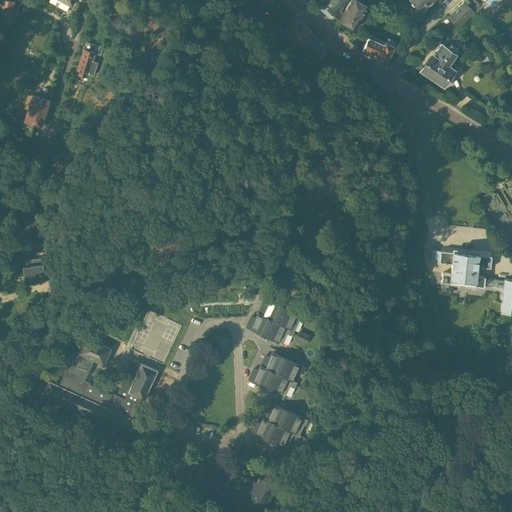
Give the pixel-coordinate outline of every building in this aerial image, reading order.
[(0,0),(0,28),(4,29),(5,21),(11,22),(16,1),(9,0),(0,0)] [(74,0),(49,0),(48,2),(67,12),(70,5),(71,6),(74,0)] [(322,0),(322,1),(328,7),(327,9),(334,14),(333,16),(339,21),(339,20),(340,20),(343,14),(340,11),(343,7),(341,5),(346,0),(322,0)] [(350,0),(343,14),(340,20),(355,28),(357,25),(363,28),(373,10),(367,7),(367,5),(363,3),(365,0),(350,0)] [(409,0),(420,12),(432,0),(409,0)] [(458,28),(475,13),(469,6),(472,4),(468,0),(465,0),(448,17),(458,28)] [(487,0),(485,2),(484,3),(491,10),(501,0),(487,0)] [(262,6),(257,11),(260,14),(265,9),(264,8),(262,6)] [(297,48),(301,44),(312,32),(299,21),(284,37),(297,48)] [(457,31),(449,39),(453,43),(461,35),(457,31)] [(313,63),(328,47),(312,32),(301,44),(306,48),(298,57),(308,66),(312,62),(313,63)] [(369,37),(363,49),(374,54),(373,56),(377,58),(376,61),(385,66),(385,65),(394,46),(396,42),(388,38),(386,43),(385,42),(370,35),(369,37)] [(84,48),(76,72),(88,76),(88,74),(93,75),(97,62),(93,61),(95,53),(100,54),(103,47),(88,42),(85,48),(84,48)] [(458,49),(451,44),(448,49),(441,44),(423,71),(444,85),(454,69),(448,65),(455,54),(454,53),(458,49)] [(23,121),(21,128),(27,136),(31,137),(35,124),(41,126),(49,100),(32,95),(32,96),(27,111),(25,121),(23,121)] [(432,249),(431,261),(439,262),(452,264),(451,273),(443,272),(442,282),(450,283),(450,285),(459,286),(460,279),(466,280),(465,287),(474,288),(474,286),(475,286),(484,287),(485,277),(476,276),(476,275),(477,266),(490,268),(492,256),(480,254),(453,251),(441,250),(432,249)] [(45,279),(44,277),(48,277),(47,269),(43,269),(43,264),(42,264),(41,257),(32,259),(35,281),(45,279)] [(25,282),(35,281),(32,259),(26,259),(26,266),(22,266),(25,282)] [(500,311),(500,312),(511,313),(511,279),(504,278),(500,311)] [(282,343),(287,333),(292,335),(299,320),(300,320),(303,315),(302,314),(304,310),(289,303),(287,308),(270,299),(267,306),(262,304),(255,319),(251,317),(246,326),(268,336),(265,341),(274,345),(277,341),(282,343)] [(298,332),(295,339),(306,344),(309,337),(298,332)] [(42,394),(39,401),(80,420),(84,413),(136,438),(143,423),(131,417),(140,397),(144,399),(158,370),(142,363),(142,361),(137,359),(120,396),(86,380),(96,360),(104,364),(104,363),(111,348),(87,336),(80,351),(79,352),(75,350),(67,367),(69,368),(61,385),(49,380),(42,394)] [(277,398),(279,393),(285,396),(290,386),(294,388),(297,382),(292,380),(297,370),(303,373),(305,367),(273,352),(270,358),(265,356),(258,371),(254,369),(249,379),(270,389),(268,393),(277,398)] [(302,382),(298,391),(308,396),(313,387),(302,382)] [(308,420),(275,404),(272,410),(267,408),(260,423),(256,421),(251,431),(283,446),(283,445),(287,447),(292,438),(297,440),(299,434),(304,424),(305,425),(308,420)] [(311,440),(299,434),(297,440),(308,445),(311,440)] [(204,463),(194,485),(210,492),(212,487),(254,507),(256,502),(266,506),(276,485),(270,482),(258,477),(256,482),(218,464),(216,469),(204,463)]
